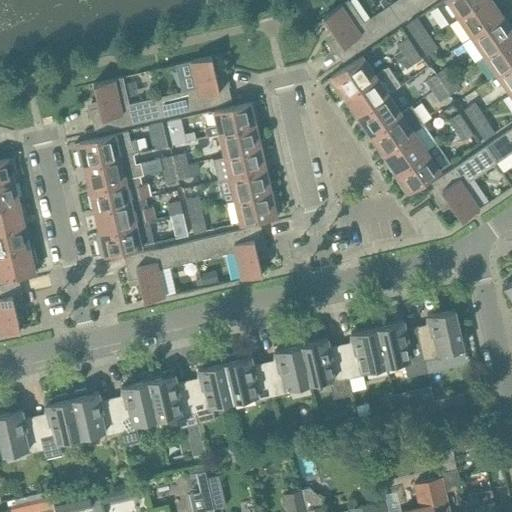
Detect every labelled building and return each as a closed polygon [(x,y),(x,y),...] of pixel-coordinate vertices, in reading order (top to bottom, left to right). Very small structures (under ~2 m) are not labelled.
[(342,61),(400,21),(388,4),(363,22),(348,0),(346,0),(323,16),(336,36),(329,41),(342,61)] [(394,0),(388,4),(400,21),(431,0),(394,0)] [(449,24),(458,17),(483,0),(441,0),(436,4),(449,24)] [(483,0),(458,17),(471,36),(505,13),(505,12),(502,14),(491,0),(483,0)] [(505,13),(471,36),(484,55),(511,35),(511,29),(502,16),(506,13),(505,13)] [(419,44),(430,37),(417,17),(406,24),(419,44)] [(511,35),(484,55),(497,74),(511,63),(511,35)] [(414,47),(407,37),(397,44),(404,54),(414,47)] [(419,44),(426,54),(437,47),(430,37),(419,44)] [(404,54),(411,65),(421,57),(414,47),(404,54)] [(211,55),(190,60),(197,87),(163,95),(167,115),(231,100),(226,77),(216,79),(211,55)] [(327,78),(341,98),(375,74),(361,55),(327,78)] [(511,63),(497,74),(510,92),(511,90),(511,63)] [(446,66),(435,73),(442,83),(453,76),(446,66)] [(353,116),(387,93),(400,85),(393,75),(391,76),(385,67),(375,74),(341,98),(344,96),(356,114),(353,116)] [(425,80),(432,90),(442,83),(435,73),(425,80)] [(167,115),(163,95),(129,103),(122,76),(93,83),(98,106),(89,108),(95,132),(167,115)] [(453,76),(442,83),(449,94),(460,86),(453,76)] [(449,94),(442,83),(432,90),(439,101),(449,94)] [(366,135),(400,112),(387,93),(353,116),(354,117),(357,115),(369,133),(366,135)] [(254,101),(214,110),(217,124),(204,127),(206,136),(219,133),(259,124),(254,101)] [(481,112),(474,102),(464,109),(471,119),(481,112)] [(379,154),(413,131),(424,124),(411,104),(400,112),(366,135),(367,136),(370,134),(382,151),(379,154)] [(488,122),(481,112),(471,119),(478,130),(488,122)] [(448,120),(455,130),(466,123),(459,113),(448,120)] [(154,148),(166,145),(161,122),(148,125),(154,148)] [(473,133),(466,123),(455,130),(462,140),(473,133)] [(259,124),(219,133),(224,155),(264,146),(264,145),(260,146),(255,125),(259,124)] [(511,126),(484,145),(496,162),(511,151),(511,126)] [(169,132),(172,144),(185,141),(182,129),(169,132)] [(80,165),(134,153),(138,152),(135,138),(130,139),(128,130),(74,143),(80,165)] [(392,172),(392,173),(426,149),(413,131),(379,154),(379,155),(383,152),(395,170),(392,172)] [(484,145),(427,185),(440,205),(448,199),(461,219),(479,207),(463,185),(496,162),(484,145)] [(264,147),(264,146),(224,155),(227,168),(215,170),(218,180),(269,168),(265,169),(260,148),(264,147)] [(405,192),(439,169),(426,149),(392,173),(405,192)] [(85,188),(143,174),(141,162),(136,163),(134,153),(80,165),(80,166),(84,165),(89,186),(85,187),(85,188)] [(184,153),(172,155),(175,167),(187,164),(184,153)] [(163,170),(175,167),(172,155),(160,158),(163,170)] [(0,184),(18,180),(12,157),(0,159),(0,184)] [(160,157),(141,162),(143,174),(163,170),(160,158),(160,157)] [(189,176),(187,164),(175,167),(177,179),(189,176)] [(175,167),(163,170),(165,182),(177,179),(175,167)] [(269,168),(218,180),(223,203),(234,200),(275,190),(271,191),(266,170),(270,169),(269,168)] [(143,174),(85,188),(89,187),(94,208),(90,209),(90,210),(145,197),(145,196),(149,195),(147,183),(142,184),(140,175),(144,175),(143,174)] [(0,207),(23,202),(23,201),(19,202),(14,181),(18,180),(0,184),(0,207)] [(275,190),(234,200),(240,223),(280,213),(275,190)] [(201,208),(198,196),(185,199),(188,211),(201,208)] [(145,197),(90,210),(90,211),(94,210),(99,231),(95,231),(95,232),(150,219),(155,218),(152,206),(148,208),(145,197)] [(182,212),(179,200),(167,203),(169,215),(182,212)] [(0,230),(28,224),(24,225),(19,204),(23,203),(23,202),(0,207),(0,230)] [(203,220),(201,208),(188,211),(191,223),(203,220)] [(185,224),(182,212),(169,215),(172,227),(185,224)] [(150,219),(95,232),(101,255),(154,243),(148,221),(151,220),(150,219)] [(0,254),(33,246),(29,247),(24,226),(28,225),(28,224),(0,230),(0,254)] [(260,224),(192,240),(196,260),(235,251),(241,278),(262,273),(256,250),(265,247),(260,224)] [(158,269),(196,260),(192,240),(123,256),(129,279),(138,277),(143,300),(164,296),(158,269)] [(33,246),(0,254),(0,278),(38,269),(33,246)] [(18,280),(0,284),(0,333),(20,329),(15,306),(24,304),(18,280)] [(461,329),(459,330),(454,307),(427,314),(430,326),(418,329),(425,360),(440,356),(439,352),(463,346),(461,339),(464,338),(461,329)] [(403,319),(377,325),(386,364),(403,360),(407,376),(428,372),(425,360),(418,329),(406,331),(403,319)] [(353,344),(342,347),(349,378),(364,374),(363,370),(386,364),(377,325),(350,332),(353,344)] [(352,393),(349,378),(342,347),(330,349),(327,337),(300,343),(309,382),(328,378),(333,397),(352,393)] [(277,362),(265,364),(272,395),(287,392),(286,387),(309,382),(300,343),(274,349),(277,362)] [(257,399),(272,395),(265,364),(253,367),(250,355),(245,356),(244,352),(245,352),(245,351),(223,356),(233,400),(256,395),(257,399)] [(189,382),(198,423),(214,419),(210,405),(233,400),(223,356),(201,361),(201,362),(202,362),(203,366),(198,367),(201,379),(189,382)] [(157,418),(180,412),(183,427),(198,423),(189,382),(177,385),(174,373),(148,379),(157,418)] [(124,397),(112,400),(120,431),(123,445),(140,441),(136,423),(157,418),(148,379),(121,385),(122,388),(124,397)] [(120,431),(112,400),(101,403),(98,390),(93,392),(92,388),(92,386),(70,392),(80,436),(103,430),(104,435),(120,431)] [(484,387),(434,399),(437,414),(488,402),(484,387)] [(415,404),(412,390),(393,394),(396,408),(415,404)] [(48,415),(36,418),(43,449),(45,459),(62,455),(58,441),(80,436),(70,392),(48,397),(49,398),(50,402),(45,403),(46,406),(48,415)] [(368,403),(356,406),(358,416),(371,414),(368,403)] [(28,452),(43,449),(36,418),(24,421),(21,408),(0,413),(0,446),(2,446),(3,453),(27,448),(28,452)] [(305,430),(289,435),(291,444),(308,440),(305,430)] [(438,450),(447,491),(461,487),(452,447),(438,450)] [(207,477),(205,470),(197,472),(201,492),(190,494),(194,511),(202,511),(214,509),(214,508),(207,477)] [(207,477),(214,508),(226,506),(218,474),(207,477)] [(419,505),(401,510),(401,511),(443,511),(449,511),(443,487),(441,476),(414,483),(417,494),(419,505)] [(413,479),(403,481),(407,505),(417,503),(413,479)] [(310,486),(300,488),(305,511),(324,511),(320,497),(310,486)] [(305,511),(300,488),(283,492),(288,511),(305,511)] [(459,496),(462,511),(496,511),(494,500),(494,501),(491,489),(459,496)] [(60,511),(92,504),(90,494),(54,503),(54,506),(55,511),(60,511)] [(27,511),(54,506),(54,503),(52,497),(8,507),(9,511),(27,511)] [(350,511),(375,511),(373,503),(350,508),(350,511)]
